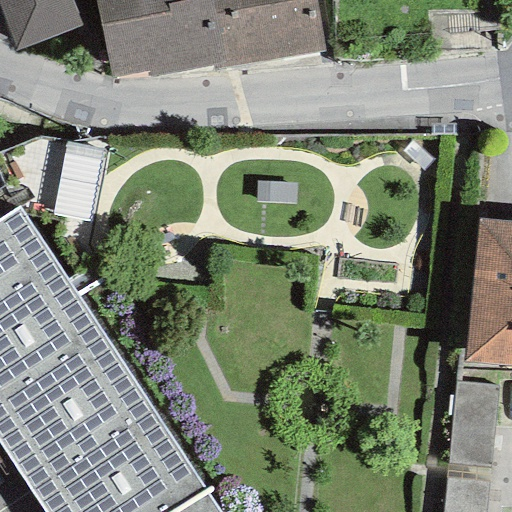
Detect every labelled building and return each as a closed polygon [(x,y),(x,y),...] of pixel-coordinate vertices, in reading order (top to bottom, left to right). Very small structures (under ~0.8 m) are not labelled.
[(70,0),(0,0),(0,11),(15,50),(82,25),(70,0)] [(93,0),(110,79),(147,72),(149,78),(224,63),(212,0),(93,0)] [(225,69),(334,49),(324,0),(212,0),(224,63),(225,69)] [(0,181),(3,187),(0,189),(0,218),(16,209),(89,220),(104,151),(36,138),(0,153),(0,181)] [(0,446),(43,511),(219,511),(16,209),(0,218),(0,446)] [(511,220),(481,218),(472,342),(511,344),(511,220)] [(495,384),(455,380),(448,460),(488,464),(495,384)] [(43,511),(0,446),(0,511),(43,511)] [(481,511),(485,471),(446,468),(442,511),(481,511)]
